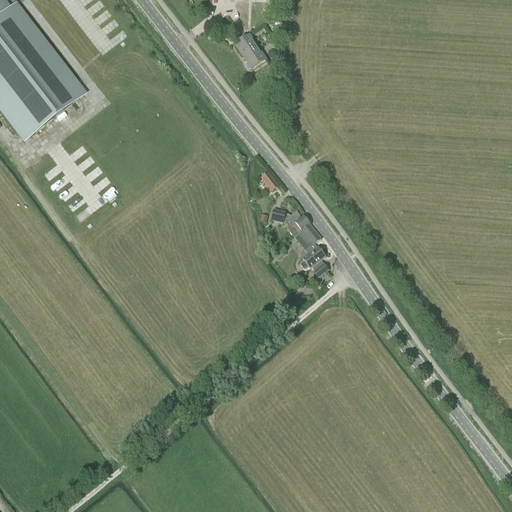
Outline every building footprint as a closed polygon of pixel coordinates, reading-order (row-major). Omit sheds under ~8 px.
[(9,13),(0,1),(0,111),(24,142),(83,96),(15,8),(9,13)] [(235,47),(251,70),(266,60),(250,37),(235,47)] [(279,188),(268,175),(261,180),(272,193),(279,188)] [(78,216),(80,220),(94,214),(92,209),(78,216)] [(273,213),(271,222),(283,225),(284,224),(289,225),(294,230),(289,233),(294,240),(298,237),(299,236),(310,227),(303,218),(301,219),(297,213),(291,217),(285,216),(286,215),(273,213)] [(299,236),(298,237),(309,251),(312,255),(304,261),(306,263),(303,265),(302,267),(305,271),(307,271),(310,269),(311,271),(314,269),(317,273),(316,275),(319,280),(329,272),(325,267),(322,263),(326,261),(318,250),(315,246),(321,241),(320,239),(310,227),(299,236)]
